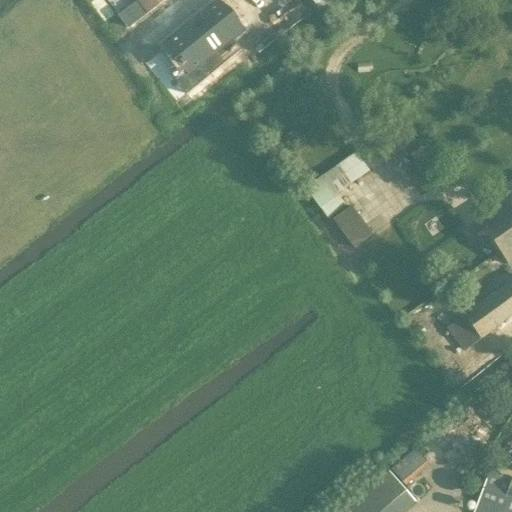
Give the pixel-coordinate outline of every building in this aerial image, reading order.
[(95,0),(94,1),(104,21),(119,14),(112,0),(95,0)] [(135,0),(137,2),(118,16),(127,29),(165,0),(135,0)] [(235,35),(214,8),(162,50),(177,69),(165,79),(180,99),(236,55),(226,42),(235,35)] [(355,154),(306,189),(321,209),(322,208),(329,218),(330,217),(344,207),(335,194),(368,171),(355,154)] [(511,199),(479,222),(499,251),(511,242),(511,199)] [(355,248),(372,236),(351,207),(334,220),(355,248)] [(511,242),(499,251),(508,264),(511,261),(511,242)] [(464,351),(511,315),(511,279),(448,329),(464,351)] [(415,450),(391,470),(405,486),(429,466),(415,450)] [(397,511),(410,499),(383,472),(341,511),(397,511)] [(489,474),(475,511),(511,511),(511,480),(510,482),(489,474)]
